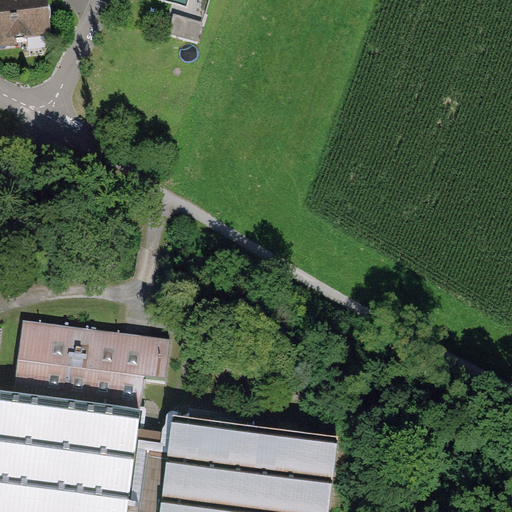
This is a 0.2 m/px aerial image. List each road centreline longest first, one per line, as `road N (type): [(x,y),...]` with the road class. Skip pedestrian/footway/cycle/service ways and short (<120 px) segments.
road 1 (track): [(130,176),(511,391)]
road 2 (residential): [(0,92),(48,111),(130,176)]
